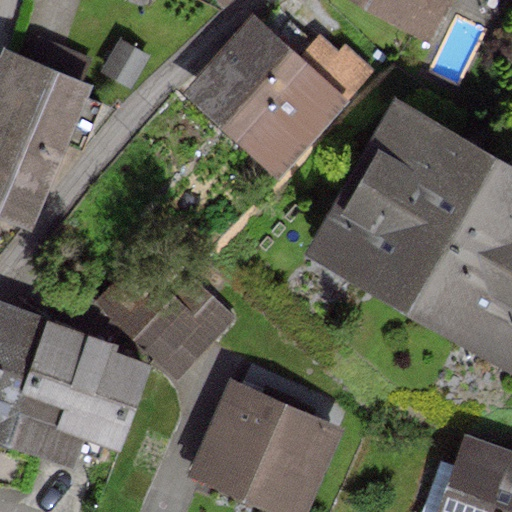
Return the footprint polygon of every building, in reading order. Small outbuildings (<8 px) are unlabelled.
[(376,0),(429,30),(446,0),(376,0)] [(254,24),(197,87),(283,167),(368,71),(344,49),(335,59),(330,57),(279,9),(254,24)] [(41,43),(28,73),(71,91),(84,61),(41,43)] [(128,83),(142,58),(121,45),(106,69),(128,83)] [(99,103),(71,91),(28,73),(13,66),(0,96),(0,200),(21,209),(53,135),(80,147),(99,103)] [(402,118),(335,236),(372,257),(365,269),(466,326),(473,314),(509,335),(511,329),(511,210),(487,197),(500,174),(402,118)] [(231,315),(159,249),(103,310),(175,376),(231,315)] [(148,364),(0,307),(0,431),(106,473),(148,364)] [(303,511),(340,427),(235,381),(195,473),(284,511),(303,511)] [(511,511),(511,461),(473,448),(450,511),(511,511)]
